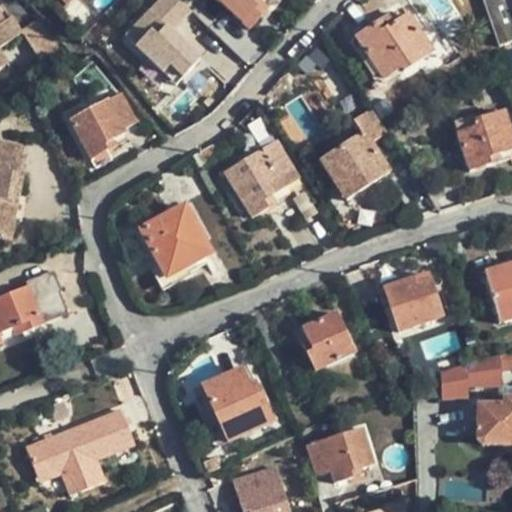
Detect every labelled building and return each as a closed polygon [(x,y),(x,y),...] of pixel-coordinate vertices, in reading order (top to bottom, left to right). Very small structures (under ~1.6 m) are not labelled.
[(52,0),(62,10),(72,0),(52,0)] [(213,0),(247,31),(259,17),(253,11),(261,2),(262,0),(213,0)] [(511,0),(485,0),(483,1),(489,21),(499,47),(499,48),(503,47),(511,43),(511,0)] [(267,8),(261,2),(253,11),(259,17),(267,8)] [(0,44),(18,32),(8,17),(3,21),(0,22),(0,44)] [(406,18),(394,26),(386,30),(380,23),(356,39),(383,81),(399,70),(401,73),(430,54),(406,18)] [(388,18),(380,23),(386,30),(394,26),(388,18)] [(472,30),(485,56),(499,47),(489,21),(472,30)] [(511,43),(503,47),(509,66),(511,65),(511,43)] [(184,60),(150,89),(158,99),(168,92),(188,116),(212,94),(184,60)] [(103,146),(111,142),(124,135),(123,131),(136,123),(121,94),(68,123),(88,162),(106,152),(103,146)] [(390,98),(374,109),(380,118),(396,108),(390,98)] [(387,135),(380,124),(371,109),(353,122),(361,136),(319,162),(346,203),(388,175),(370,146),(387,135)] [(490,160),(499,156),(511,151),(511,139),(503,112),(473,122),(472,118),(454,124),(470,173),(491,166),(490,160)] [(246,155),(250,160),(271,147),(268,141),(246,155)] [(114,147),(111,142),(103,146),(106,152),(114,147)] [(251,219),(267,209),(263,202),(271,197),(297,180),(275,144),(271,147),(250,160),(224,176),(251,219)] [(24,151),(0,145),(0,239),(9,241),(14,208),(19,181),(24,151)] [(501,163),(499,156),(490,160),(491,166),(501,163)] [(26,182),(19,181),(14,208),(22,210),(26,182)] [(274,204),(271,197),(263,202),(267,209),(274,204)] [(185,208),(140,232),(165,281),(210,256),(185,208)] [(442,248),(428,252),(431,263),(444,259),(442,248)] [(511,264),(500,268),(502,276),(485,281),(497,325),(511,321),(511,264)] [(482,273),(485,281),(502,276),(500,268),(482,273)] [(413,280),(404,283),(406,289),(416,286),(413,280)] [(429,282),(416,286),(406,289),(404,283),(382,290),(399,333),(441,319),(429,282)] [(26,288),(0,298),(0,343),(0,332),(11,328),(15,337),(42,326),(26,288)] [(300,331),(306,344),(311,353),(304,356),(312,374),(354,355),(335,314),(300,331)] [(409,356),(417,378),(440,371),(455,367),(447,343),(409,356)] [(300,348),(304,356),(311,353),(306,344),(300,348)] [(511,351),(479,360),(455,367),(440,371),(442,399),(464,398),(465,386),(497,385),(497,371),(511,369),(511,351)] [(273,424),(256,388),(251,391),(248,385),(241,370),(201,388),(227,444),(273,424)] [(384,371),(372,377),(381,395),(392,389),(384,371)] [(125,379),(111,385),(119,402),(132,397),(125,379)] [(254,383),(248,385),(251,391),(256,388),(254,383)] [(511,387),(497,388),(498,399),(511,398),(511,387)] [(105,390),(76,402),(72,403),(79,417),(86,435),(81,438),(90,457),(128,440),(113,405),(111,406),(105,390)] [(67,422),(79,417),(72,403),(76,402),(72,395),(57,401),(67,422)] [(511,398),(498,399),(490,401),(490,406),(477,407),(477,441),(482,447),(502,446),(505,453),(511,454),(511,398)] [(349,474),(359,471),(371,467),(359,430),(306,446),(315,477),(328,474),(332,486),(352,480),(349,474)] [(154,445),(138,453),(149,475),(164,467),(154,445)] [(214,458),(201,463),(205,473),(218,467),(214,458)] [(287,511),(274,469),(232,481),(241,511),(287,511)] [(225,481),(219,470),(206,476),(212,489),(225,481)] [(362,477),(359,471),(349,474),(352,480),(362,477)]
